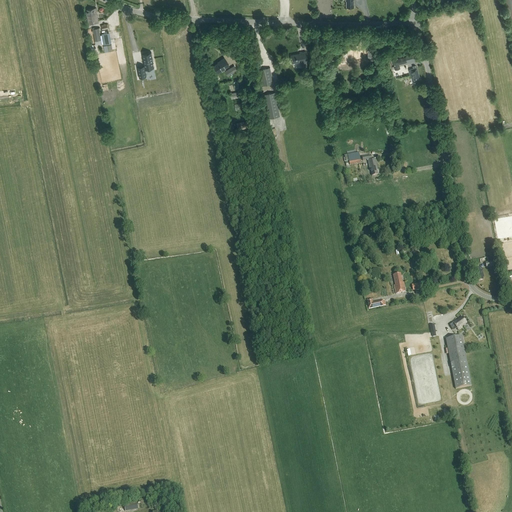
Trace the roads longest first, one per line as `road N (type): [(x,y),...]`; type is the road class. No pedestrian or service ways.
road 1 (unclassified): [(511,303),(473,289),(465,269),(416,19)]
road 2 (unclassified): [(195,20),(416,19)]
